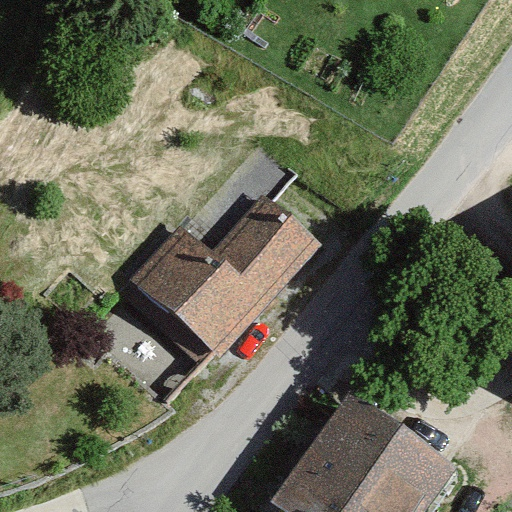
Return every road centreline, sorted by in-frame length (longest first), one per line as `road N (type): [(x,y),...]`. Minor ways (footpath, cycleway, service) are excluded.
road 1 (tertiary): [(511,100),(213,462)]
road 2 (residential): [(46,511),(213,462)]
